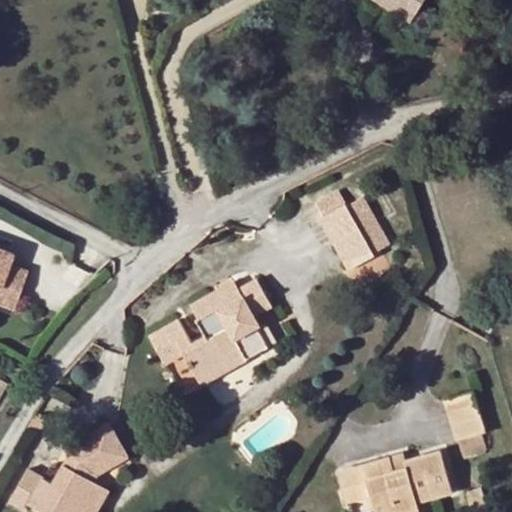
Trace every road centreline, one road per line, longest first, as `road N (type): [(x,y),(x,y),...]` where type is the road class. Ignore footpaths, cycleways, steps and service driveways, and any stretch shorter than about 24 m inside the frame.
road 1 (residential): [(404,124),(211,215),(149,271)]
road 2 (residential): [(149,271),(48,381),(0,461)]
road 3 (residential): [(0,193),(149,271)]
